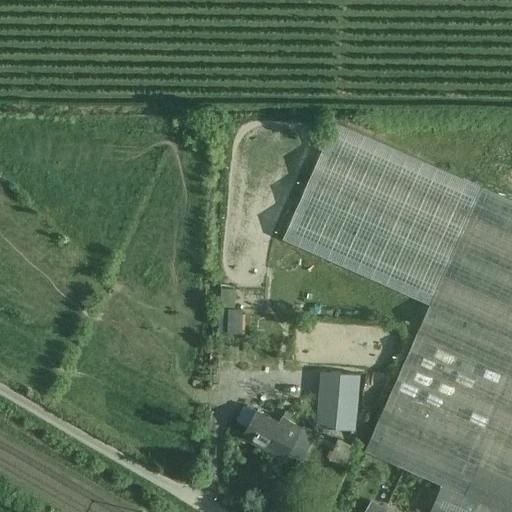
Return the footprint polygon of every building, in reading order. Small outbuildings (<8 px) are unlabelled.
[(511,511),(511,199),(481,186),(335,121),(282,238),(429,303),(364,450),(441,484),(429,511),(511,511)] [(511,146),(502,142),(492,164),(511,173),(511,146)] [(221,287),(218,326),(241,328),(242,308),(235,308),(236,288),(221,287)] [(355,429),(360,374),(322,370),(317,425),(355,429)] [(301,459),(315,435),(288,420),(286,425),(257,409),(243,435),(285,459),(288,452),(301,459)] [(337,440),(329,458),(344,465),(352,446),(337,440)] [(383,511),(386,509),(372,501),(365,511),(383,511)]
